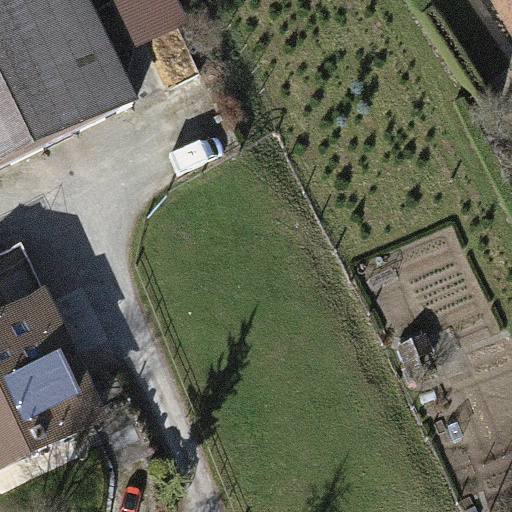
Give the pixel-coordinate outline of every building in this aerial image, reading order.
[(91,0),(0,0),(0,168),(140,102),(91,0)] [(176,0),(112,0),(134,49),(188,25),(176,0)] [(511,0),(489,0),(511,34),(511,0)] [(22,245),(0,255),(0,477),(114,420),(47,288),(44,289),(22,245)] [(501,457),(511,451),(511,393),(478,411),(501,457)]
